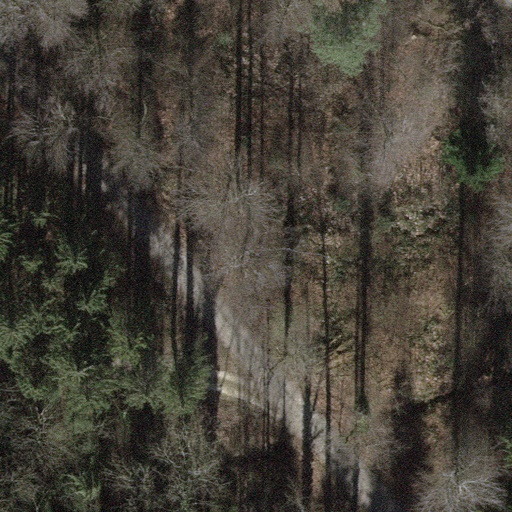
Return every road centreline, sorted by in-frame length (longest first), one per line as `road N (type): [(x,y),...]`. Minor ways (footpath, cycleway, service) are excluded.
road 1 (track): [(0,60),(416,511)]
road 2 (track): [(285,375),(33,348),(0,361)]
